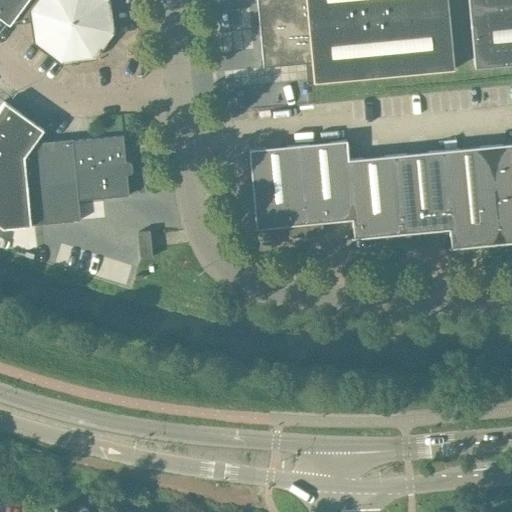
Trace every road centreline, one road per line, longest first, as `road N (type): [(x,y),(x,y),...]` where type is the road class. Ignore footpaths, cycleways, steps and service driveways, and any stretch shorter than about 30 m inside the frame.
road 1 (unclassified): [(511,299),(285,296),(234,282),(210,258),(196,226),(179,92)]
road 2 (secondary): [(332,445),(164,433),(0,395)]
road 3 (unknown): [(511,110),(185,138)]
road 4 (secondary): [(0,423),(178,468),(318,484)]
road 5 (unclassified): [(179,92),(59,99),(0,61)]
road 6 (secondary): [(511,440),(385,451),(332,445)]
road 7 (secondary): [(352,486),(511,476)]
